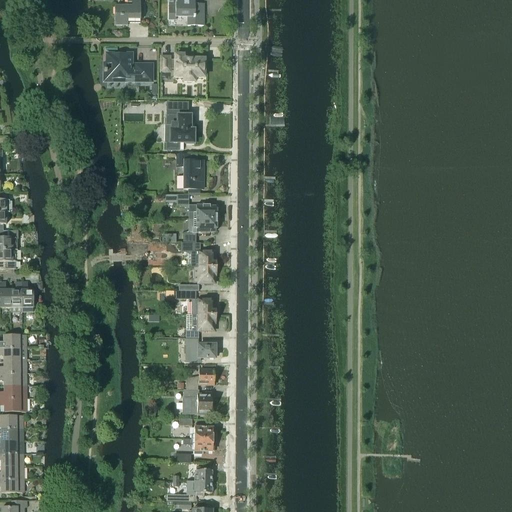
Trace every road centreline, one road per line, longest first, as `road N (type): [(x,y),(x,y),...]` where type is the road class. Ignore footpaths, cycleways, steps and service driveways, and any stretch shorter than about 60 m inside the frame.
road 1 (secondary): [(241,511),(243,42)]
road 2 (residential): [(243,42),(90,40)]
